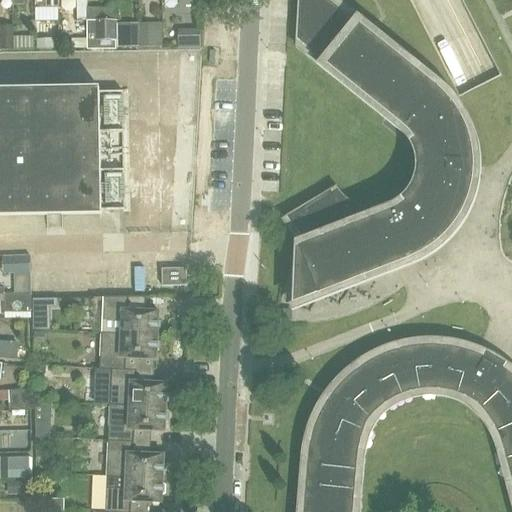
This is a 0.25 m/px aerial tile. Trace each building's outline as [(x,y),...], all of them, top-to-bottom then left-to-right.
[(76,0),(77,21),(87,21),(87,0),(76,0)] [(283,219),(281,220),(285,226),(290,232),(294,237),(297,241),(296,241),(292,312),(393,273),(414,265),(421,262),(427,259),(433,255),(439,251),(445,246),(450,241),(455,236),(460,229),(464,223),(468,217),(471,210),(475,202),(477,195),(479,189),(480,182),(481,174),(481,166),(481,159),(481,152),(479,145),(478,138),(476,132),(474,125),(471,119),(468,112),(466,110),(462,103),(458,98),(453,93),(448,88),(441,81),(339,0),(298,0),(297,40),(311,51),(307,56),(401,131),(406,137),(411,143),(414,150),(416,157),(417,164),(417,172),(415,179),(412,186),(408,192),(402,198),(397,202),(389,206),(382,208),(375,209),(367,208),(360,206),(353,203),(347,199),(341,194),(338,189),(332,192),(331,190),(283,219)] [(504,369),(511,356),(511,89),(506,87),(503,94),(454,0),(425,0),(498,140),(472,147),(473,150),(474,159),(474,167),(473,177),(472,184),(470,194),(468,201),(464,210),(461,214),(467,218),(440,283),(477,298),(462,350),(474,353),(483,357),(486,351),(507,363),(503,368),(504,369)] [(34,7),(34,21),(58,20),(58,7),(47,7),(34,7)] [(118,47),(118,21),(88,20),(88,46),(88,50),(118,50),(118,47)] [(139,23),(118,24),(118,47),(139,47),(139,23)] [(162,23),(140,24),(140,47),(162,47),(162,23)] [(13,26),(0,26),(0,34),(0,49),(0,50),(14,50),(14,49),(13,26)] [(35,39),(35,49),(54,49),(54,38),(35,39)] [(0,215),(46,215),(47,228),(48,229),(48,228),(61,228),(63,228),(63,215),(102,214),(102,204),(101,165),(101,126),(100,88),(61,88),(61,77),(59,77),(46,77),(45,77),(44,77),(44,88),(0,89),(0,215)] [(31,256),(3,256),(4,274),(15,274),(16,295),(31,294),(32,294),(31,256)] [(187,286),(186,270),(162,270),(163,287),(178,286),(187,286)] [(16,295),(5,295),(5,300),(5,312),(31,312),(31,294),(16,295)] [(102,322),(102,333),(121,334),(121,335),(158,336),(158,331),(161,330),(161,322),(159,321),(159,313),(145,312),(128,311),(128,298),(103,298),(102,322)] [(49,329),(49,307),(49,299),(33,299),(33,330),(49,329)] [(45,332),(34,332),(34,343),(45,343),(45,332)] [(125,370),(126,359),(157,360),(157,352),(160,351),(160,343),(158,342),(158,336),(121,335),(121,334),(101,333),(100,370),(111,370),(125,371),(125,370)] [(296,511),(360,511),(365,464),(365,457),(366,452),(368,445),(370,439),(372,434),(374,429),(377,424),(380,420),(382,418),(385,414),(390,410),(395,407),(400,404),(403,402),(409,400),(413,399),(419,397),(425,397),(428,396),(434,396),(438,396),(443,397),(449,398),(454,400),(459,402),(464,405),(469,408),(472,410),(476,415),(481,420),(484,424),(487,429),(491,435),(493,441),(496,447),(497,451),(511,507),(511,365),(508,362),(500,357),(495,354),(487,350),(483,348),(475,345),(468,343),(465,342),(459,341),(451,339),(443,338),(435,338),(428,338),(420,338),(412,339),(404,341),(398,342),(390,344),(382,347),(374,351),(367,355),(360,359),(356,362),(349,367),(343,372),(337,378),(332,384),(327,390),(324,394),(319,401),(315,408),(312,416),(309,423),(306,431),(305,436),(303,444),(302,451),(301,459),(296,511)] [(0,358),(14,359),(16,343),(0,341),(0,358)] [(110,406),(166,408),(167,403),(169,402),(169,394),(167,393),(167,384),(136,383),(137,371),(125,370),(125,371),(111,370),(110,406)] [(34,390),(8,391),(9,410),(34,410),(34,390)] [(110,406),(108,441),(133,443),(134,431),(165,432),(166,424),(168,423),(168,415),(166,414),(166,408),(110,406)] [(35,425),(35,440),(50,441),(50,426),(35,425)] [(133,454),(133,443),(108,441),(106,478),(126,479),(163,480),(163,475),(165,474),(166,466),(164,465),(164,456),(133,454)] [(9,459),(9,479),(29,479),(29,459),(9,459)] [(163,480),(126,479),(106,478),(104,511),(130,511),(131,502),(162,504),(162,495),(164,494),(165,486),(163,485),(163,480)] [(9,483),(10,495),(30,494),(29,482),(9,483)]
